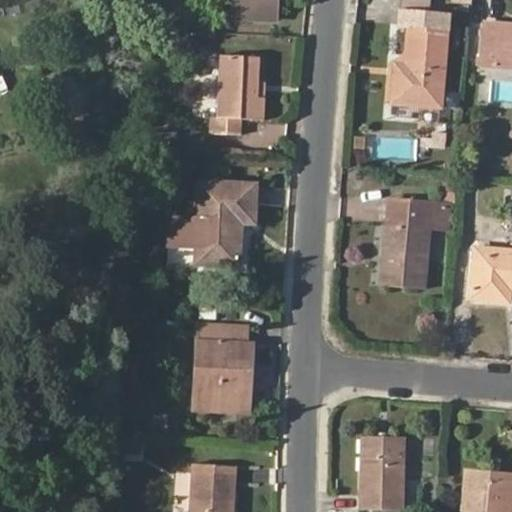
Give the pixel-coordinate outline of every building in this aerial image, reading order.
[(276,0),(233,0),(233,18),(276,19),(276,0)] [(419,123),(438,124),(449,12),(398,8),(397,24),(407,25),(404,64),(403,72),(393,71),(391,102),(420,104),(419,123)] [(511,65),(511,25),(486,23),(482,63),(499,64),(511,65)] [(393,56),(403,57),(405,25),(395,24),(393,56)] [(243,118),(265,119),(267,82),(260,82),(261,58),(221,55),(218,116),(212,116),(211,133),(242,135),(243,118)] [(404,64),(394,63),(393,71),(403,72),(404,64)] [(138,161),(177,162),(177,139),(137,137),(138,161)] [(197,264),(239,265),(241,222),(255,222),(256,185),(200,183),(199,220),(171,219),(170,246),(198,247),(197,264)] [(380,284),(422,288),(429,227),(432,202),(388,198),(380,284)] [(429,227),(448,229),(450,204),(432,202),(429,227)] [(434,228),(430,288),(444,289),(448,229),(434,228)] [(509,287),(511,287),(511,250),(474,248),(470,296),(508,299),(509,287)] [(199,326),(194,406),(242,409),(245,367),(250,367),(252,341),(245,340),(246,328),(199,326)] [(128,386),(148,388),(149,354),(129,352),(128,386)] [(242,409),(247,409),(250,367),(245,367),(242,409)] [(358,507),(402,509),(404,436),(360,436),(358,507)] [(190,511),(232,511),(235,468),(194,464),(190,511)] [(462,511),(465,511),(511,511),(511,476),(509,476),(509,482),(488,481),(488,474),(466,472),(462,511)] [(509,476),(488,474),(488,481),(509,482),(509,476)]
